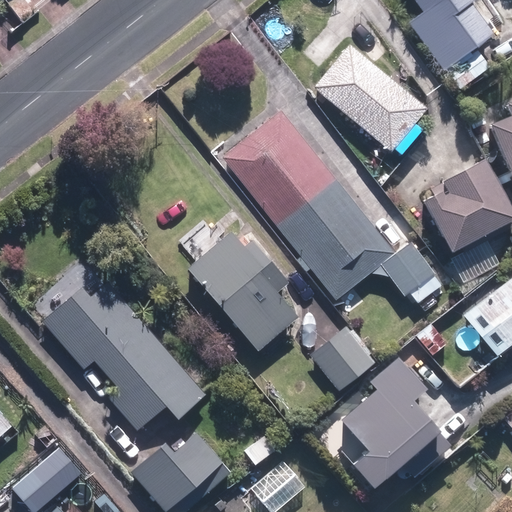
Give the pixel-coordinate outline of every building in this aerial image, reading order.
[(511,39),(482,0),(400,0),(461,82),(511,44),(511,39)] [(350,45),(318,84),(394,145),(426,106),(350,45)] [(285,108),(222,156),(335,301),(371,273),(388,276),(405,299),(438,273),(412,239),(397,251),(285,108)] [(511,112),(490,122),(511,170),(511,112)] [(423,190),(451,248),(511,218),(511,210),(488,159),(423,190)] [(232,234),(190,269),(260,352),(301,317),(279,291),(288,283),(252,241),(244,248),(232,234)] [(511,341),(511,275),(478,301),(509,343),(511,341)] [(205,386),(114,277),(60,322),(151,431),(205,386)] [(427,324),(411,336),(428,357),(444,345),(427,324)] [(374,363),(346,327),(310,355),(338,391),(374,363)] [(346,466),(365,488),(430,430),(404,401),(418,389),(391,358),(365,382),(372,390),(338,420),(364,450),(346,466)] [(0,443),(19,428),(0,404),(0,443)] [(181,511),(232,467),(194,423),(142,468),(181,511)] [(276,447),(265,434),(241,453),(252,467),(276,447)] [(273,511),(303,486),(281,461),(248,490),(267,511),(273,511)] [(81,511),(65,496),(49,511),(81,511)]
